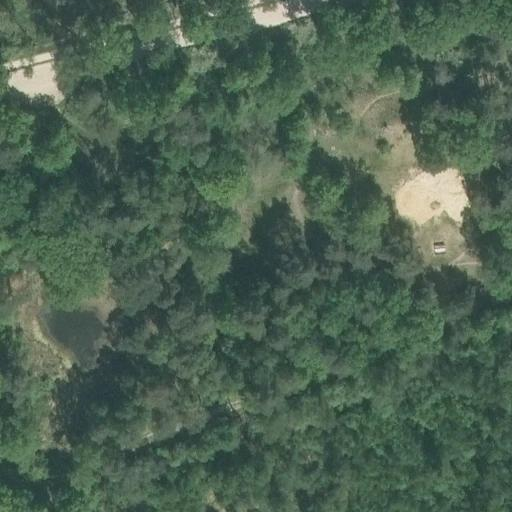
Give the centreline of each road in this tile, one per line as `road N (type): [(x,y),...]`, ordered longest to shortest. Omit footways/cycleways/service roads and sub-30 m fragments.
road 1 (track): [(511,313),(57,511),(0,474)]
road 2 (track): [(0,78),(290,0)]
